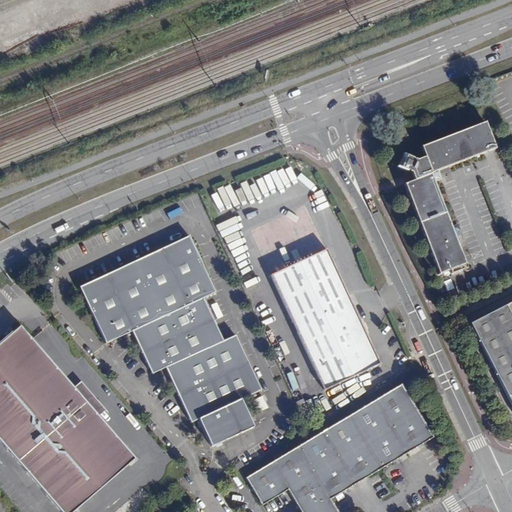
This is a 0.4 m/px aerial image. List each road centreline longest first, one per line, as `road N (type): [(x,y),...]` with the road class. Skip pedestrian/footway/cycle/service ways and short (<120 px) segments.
road 1 (secondary): [(0,252),(313,123)]
road 2 (tertiary): [(351,177),(497,482)]
road 3 (secondary): [(303,94),(0,218)]
road 4 (secondary): [(511,14),(331,83)]
road 5 (secondary): [(343,112),(511,47)]
road 6 (unknown): [(511,253),(494,255),(487,246),(467,192),(471,176),(490,170),(511,197)]
